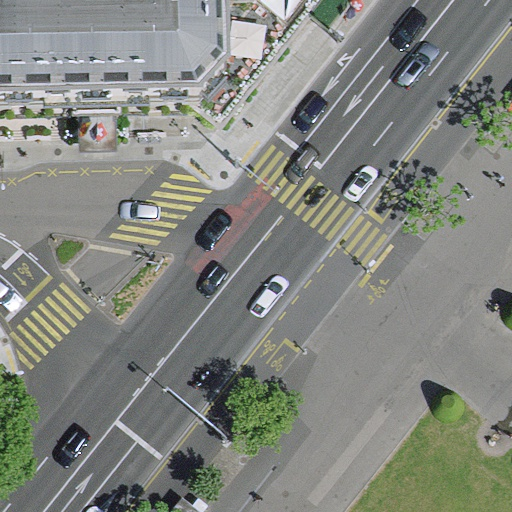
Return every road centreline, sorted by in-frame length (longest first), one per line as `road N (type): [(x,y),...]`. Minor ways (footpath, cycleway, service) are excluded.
road 1 (primary): [(263,273),(478,0)]
road 2 (primary): [(75,511),(263,273)]
road 3 (residential): [(0,211),(158,217),(228,247),(263,273)]
